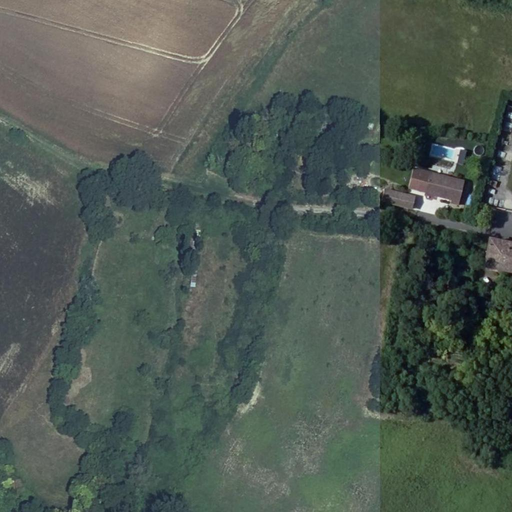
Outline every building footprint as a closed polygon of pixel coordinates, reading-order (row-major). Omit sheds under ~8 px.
[(446,202),(458,204),(463,182),(418,171),(413,189),(427,193),(427,195),(438,197),(447,199),(446,202)] [(407,196),(384,191),(381,203),(404,208),(407,196)] [(412,209),(414,197),(407,196),(404,208),(412,209)] [(511,246),(489,242),(484,270),(511,275),(511,246)] [(446,247),(440,272),(469,278),(472,254),(446,247)] [(469,278),(440,272),(433,298),(452,303),(456,288),(468,290),(469,278)]
